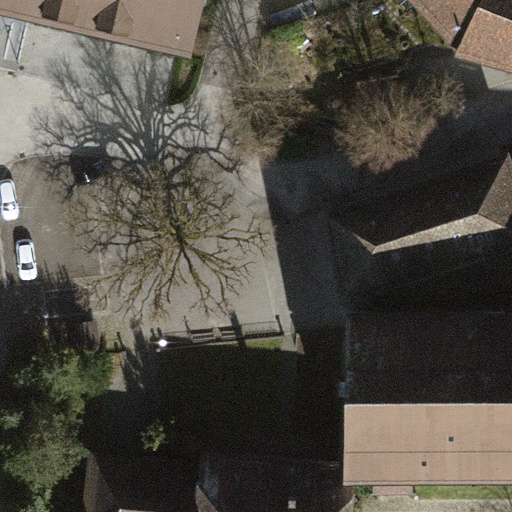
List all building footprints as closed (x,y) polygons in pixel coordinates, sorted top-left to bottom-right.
[(0,0),(0,8),(191,52),(202,0),(0,0)] [(367,0),(322,0),(362,14),(367,0)] [(511,0),(403,0),(454,57),(511,82),(511,0)] [(332,216),(348,291),(511,240),(511,185),(504,162),(332,216)] [(511,310),(349,311),(347,472),(346,478),(355,479),(511,478),(511,310)] [(102,332),(70,336),(74,369),(105,365),(102,332)] [(202,469),(98,460),(93,511),(351,511),(355,479),(346,478),(347,472),(203,457),(202,469)]
